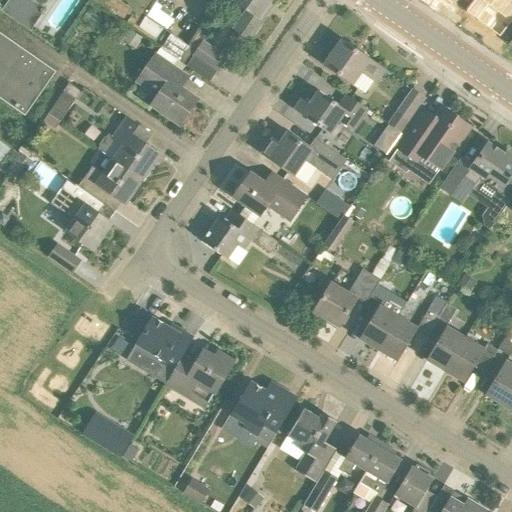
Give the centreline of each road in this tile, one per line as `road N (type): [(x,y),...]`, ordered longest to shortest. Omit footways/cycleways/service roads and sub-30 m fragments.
road 1 (residential): [(511,481),(156,263),(156,241),(323,0)]
road 2 (tertiary): [(511,94),(375,0)]
